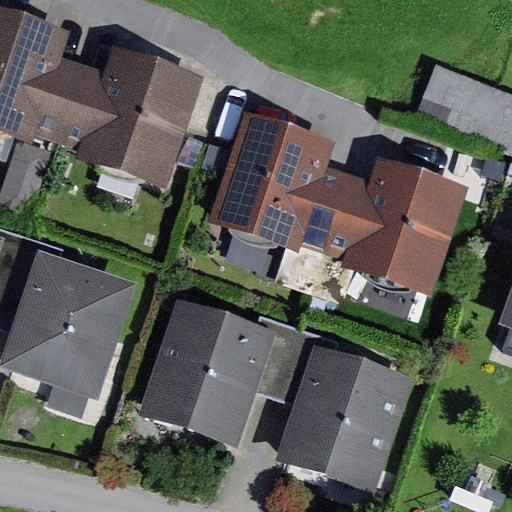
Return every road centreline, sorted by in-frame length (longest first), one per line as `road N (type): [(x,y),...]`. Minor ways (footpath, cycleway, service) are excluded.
road 1 (residential): [(385,144),(257,81),(185,31),(109,0)]
road 2 (residential): [(0,486),(125,511)]
